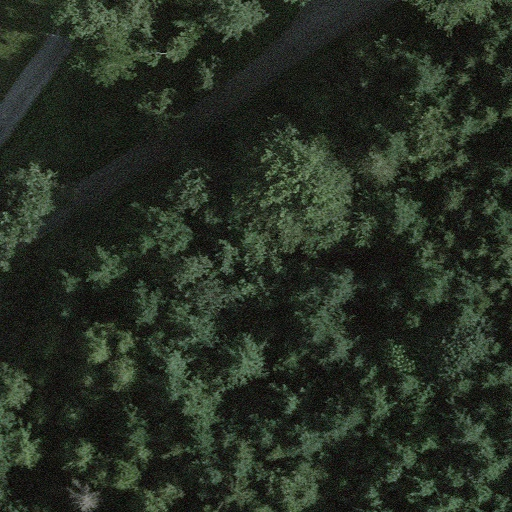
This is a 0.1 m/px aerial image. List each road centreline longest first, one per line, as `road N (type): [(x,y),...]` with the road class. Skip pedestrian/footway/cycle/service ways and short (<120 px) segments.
road 1 (track): [(0,249),(371,0)]
road 2 (track): [(0,135),(101,0)]
